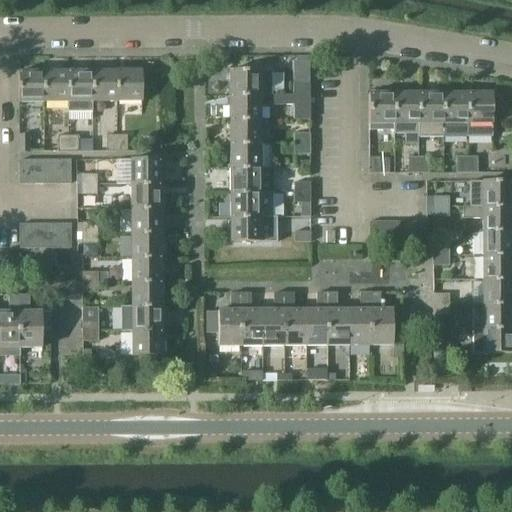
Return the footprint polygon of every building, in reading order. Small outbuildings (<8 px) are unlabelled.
[(68,72),(68,103),(68,113),(92,112),(92,103),(92,71),(89,71),(89,69),(76,69),(76,72),(68,72)] [(92,71),(92,103),(117,103),(116,71),(92,71)] [(116,71),(117,103),(142,102),(142,71),(116,71)] [(18,72),(18,103),(43,103),(43,72),(18,72)] [(43,72),(43,103),(68,103),(68,72),(43,72)] [(271,72),(259,72),(229,72),(229,98),(259,97),(265,97),(271,97),(271,72)] [(292,86),(292,96),(292,97),(309,97),(308,86),(292,86)] [(417,134),(417,94),(393,95),(393,131),(393,134),(417,134)] [(443,138),(443,94),(417,94),(417,134),(418,134),(418,138),(443,138)] [(466,138),(466,94),(443,94),(443,138),(466,138)] [(466,94),(466,138),(491,138),(491,94),(466,94)] [(368,95),(369,125),(369,131),(393,131),(393,95),(368,95)] [(229,122),(259,122),(259,97),(229,98),(229,122)] [(229,146),(259,146),(259,122),(229,122),(229,146)] [(293,146),(309,146),(309,135),(293,135),(293,146)] [(29,136),(18,136),(18,152),(29,152),(29,136)] [(57,136),(57,152),(68,152),(68,136),(57,136)] [(77,152),(77,136),(68,136),(68,152),(77,152)] [(105,136),(105,152),(117,152),(117,136),(105,136)] [(125,152),(125,136),(117,136),(117,152),(125,152)] [(229,171),(259,170),(259,169),(271,169),(271,146),(259,146),(229,146),(229,171)] [(309,146),(293,146),(293,155),(309,155),(309,146)] [(456,174),(466,174),(466,158),(456,158),(456,174)] [(477,158),(466,158),(466,174),(476,174),(477,158)] [(131,185),(161,184),(161,159),(131,160),(131,185)] [(369,174),(379,174),(379,159),(369,159),(369,174)] [(408,159),(408,174),(417,174),(417,159),(408,159)] [(428,174),(428,159),(417,159),(417,174),(428,174)] [(31,161),(19,161),(19,184),(31,184),(31,161)] [(31,161),(31,184),(44,184),(44,161),(31,161)] [(44,161),(44,184),(57,184),(57,161),(44,161)] [(57,161),(57,184),(69,184),(69,161),(57,161)] [(259,170),(229,171),(229,195),(259,195),(259,194),(259,170)] [(96,176),(80,176),(80,185),(96,185),(96,176)] [(470,207),(511,206),(511,182),(470,182),(470,207)] [(293,195),(309,195),(309,183),(293,183),(293,195)] [(161,184),(131,185),(131,209),(161,209),(161,184)] [(80,196),(96,196),(96,185),(80,185),(80,196)] [(272,194),(259,194),(259,195),(229,195),(229,219),(259,219),(259,218),(272,218),(272,194)] [(309,195),(293,195),(293,204),(309,204),(309,195)] [(448,197),(432,197),(432,207),(448,207),(448,197)] [(462,219),(482,219),(482,231),(511,231),(511,206),(470,207),(462,207),(462,219)] [(432,217),(448,217),(448,207),(432,207),(432,217)] [(161,209),(131,209),(131,233),(161,233),(161,209)] [(259,219),(229,219),(229,243),(259,243),(259,219)] [(369,222),(369,247),(381,247),(381,222),(369,222)] [(381,222),(381,247),(393,247),(393,222),(381,222)] [(406,247),(406,222),(393,222),(393,247),(406,247)] [(419,247),(419,222),(406,222),(406,247),(419,247)] [(97,224),(81,224),(81,234),(97,234),(97,224)] [(19,249),(31,249),(31,225),(19,225),(19,249)] [(31,225),(31,249),(44,249),(44,225),(31,225)] [(44,225),(44,249),(57,249),(57,225),(44,225)] [(57,225),(57,249),(70,249),(70,225),(57,225)] [(482,256),(511,255),(511,231),(482,231),(482,256)] [(161,233),(131,233),(131,258),(161,258),(161,233)] [(309,243),(309,233),(293,233),(293,243),(309,243)] [(81,244),(97,244),(97,234),(81,234),(81,244)] [(432,256),(448,256),(448,246),(432,246),(432,256)] [(482,280),(511,280),(511,255),(482,256),(482,280)] [(432,256),(432,266),(448,266),(448,256),(432,256)] [(161,258),(131,258),(132,282),(161,282),(161,258)] [(81,283),(97,282),(97,273),(81,273),(81,283)] [(482,304),(511,304),(511,280),(482,280),(482,304)] [(97,282),(81,283),(81,293),(97,294),(97,282)] [(161,282),(132,282),(132,307),(162,306),(161,282)] [(326,346),(326,293),(315,294),(315,310),(305,310),(305,346),(326,346)] [(348,346),(348,310),(336,310),(336,293),(326,293),(326,346),(348,346)] [(369,346),(368,293),(359,293),(359,310),(348,310),(348,346),(369,346)] [(368,293),(369,346),(391,346),(391,310),(379,310),(379,293),(368,293)] [(240,346),(240,294),(228,294),(228,310),(216,310),(217,346),(240,346)] [(262,346),(262,310),(250,310),(249,294),(240,294),(240,346),(262,346)] [(284,346),(283,294),(272,294),(272,310),(262,310),(262,346),(284,346)] [(305,346),(305,310),(293,310),(293,294),(283,294),(284,346),(305,346)] [(433,305),(449,305),(449,295),(433,295),(433,305)] [(0,311),(0,348),(18,349),(18,296),(7,296),(7,312),(0,311)] [(18,296),(18,349),(40,349),(40,311),(28,311),(28,296),(18,296)] [(473,328),(482,328),(511,328),(511,304),(482,304),(473,305),(473,328)] [(449,305),(433,305),(433,314),(448,315),(449,305)] [(120,332),(132,332),(132,331),(162,331),(162,306),(132,307),(132,308),(120,308),(120,332)] [(82,331),(97,331),(97,322),(82,322),(82,331)] [(511,328),(482,328),(482,353),(511,353),(511,328)] [(97,331),(82,331),(82,342),(97,342),(97,331)] [(132,356),(162,356),(162,331),(132,331),(132,332),(132,356)] [(448,344),(433,344),(433,354),(448,354),(448,344)]
